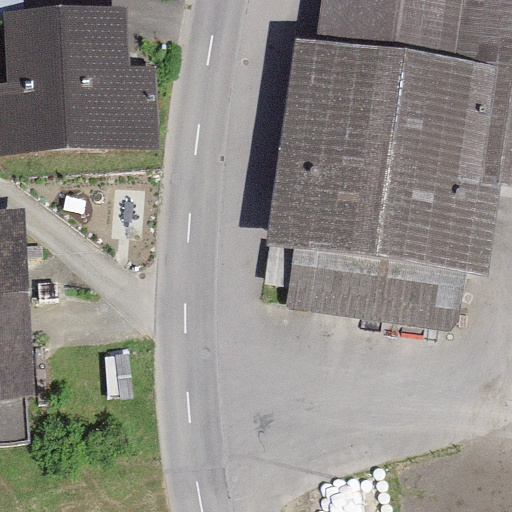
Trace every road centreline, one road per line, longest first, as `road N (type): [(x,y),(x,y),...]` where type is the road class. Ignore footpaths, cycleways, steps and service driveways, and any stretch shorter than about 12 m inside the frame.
road 1 (tertiary): [(221,0),(195,155),(185,335)]
road 2 (unclassified): [(185,335),(0,191)]
road 3 (tertiary): [(185,335),(206,511)]
